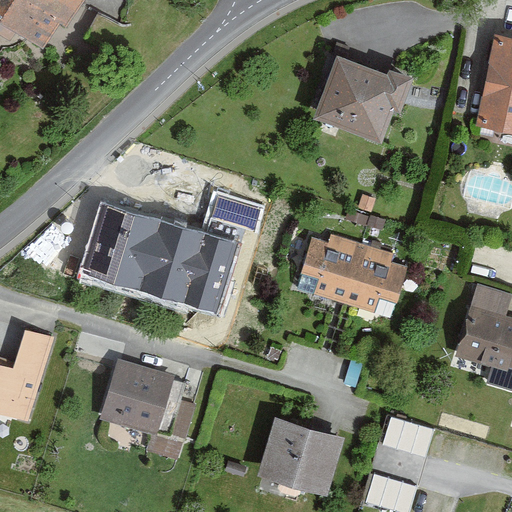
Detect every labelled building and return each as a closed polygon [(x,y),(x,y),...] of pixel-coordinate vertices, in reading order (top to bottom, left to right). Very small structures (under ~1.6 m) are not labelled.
[(79,0),(0,0),(0,16),(44,49),(79,0)] [(511,38),(499,36),(482,129),(511,134),(511,38)] [(411,75),(347,53),(324,120),(388,142),(411,75)] [(266,205),(213,192),(205,219),(259,233),(266,205)] [(239,243),(100,204),(79,279),(218,317),(239,243)] [(416,267),(316,238),(300,291),(376,312),(381,295),(406,302),(416,267)] [(511,306),(511,294),(480,285),(459,355),(511,370),(511,319),(508,318),(511,306)] [(19,368),(0,361),(0,415),(31,425),(59,340),(31,331),(19,368)] [(175,380),(119,364),(102,424),(157,440),(175,380)] [(390,417),(381,445),(426,460),(435,431),(390,417)] [(346,437),(279,419),(264,473),(331,492),(346,437)] [(410,511),(418,485),(374,473),(365,503),(398,511),(410,511)]
